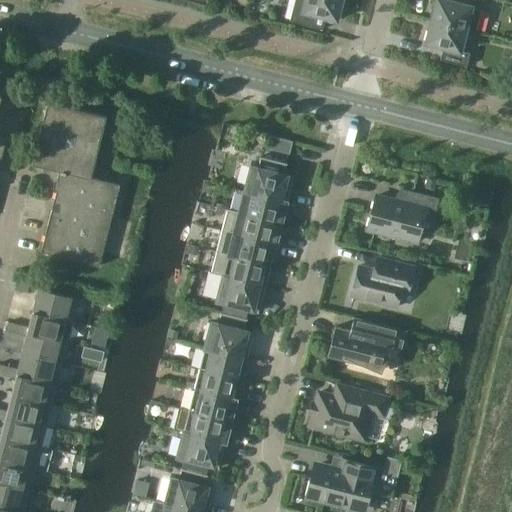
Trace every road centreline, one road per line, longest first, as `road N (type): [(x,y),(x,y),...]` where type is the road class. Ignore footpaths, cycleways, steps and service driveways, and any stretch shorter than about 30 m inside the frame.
road 1 (residential): [(260,511),(276,490),(266,447),(355,103)]
road 2 (tertiary): [(355,103),(67,30)]
road 3 (tertiary): [(511,142),(355,103)]
